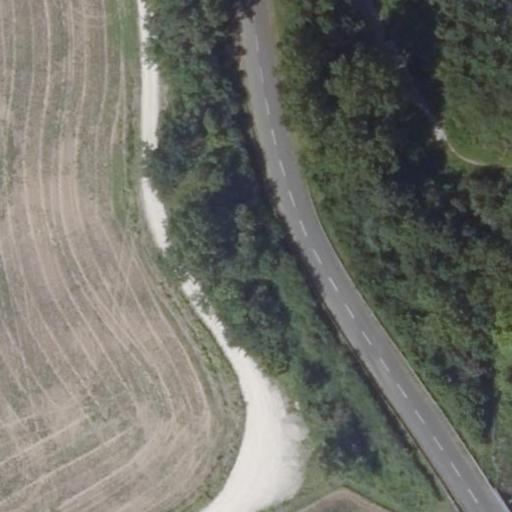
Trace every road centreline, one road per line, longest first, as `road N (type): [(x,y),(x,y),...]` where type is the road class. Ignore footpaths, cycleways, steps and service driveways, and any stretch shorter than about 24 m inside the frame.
road 1 (unclassified): [(250,0),(274,139),(301,224),(353,318),(483,511)]
road 2 (track): [(221,511),(263,445),(244,364),(180,256),(154,181),(142,0)]
road 3 (track): [(362,0),(415,83),(439,146),(476,172),(511,169)]
